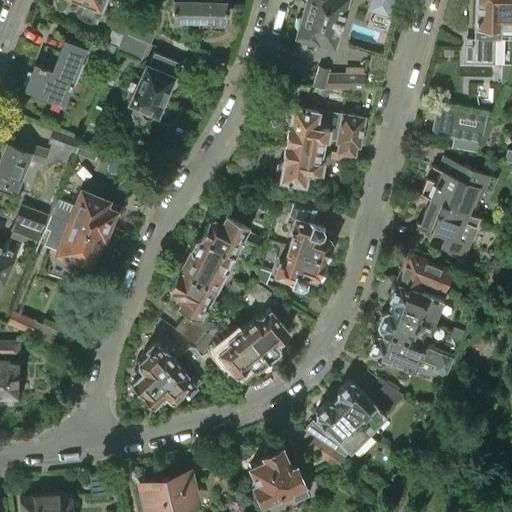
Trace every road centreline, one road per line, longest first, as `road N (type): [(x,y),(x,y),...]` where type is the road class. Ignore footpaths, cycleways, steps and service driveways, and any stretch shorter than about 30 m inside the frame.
road 1 (residential): [(96,446),(198,423),(277,392),(308,367),(351,283),(429,0)]
road 2 (residential): [(266,0),(227,125),(154,235),(119,308),(94,377),(96,446)]
